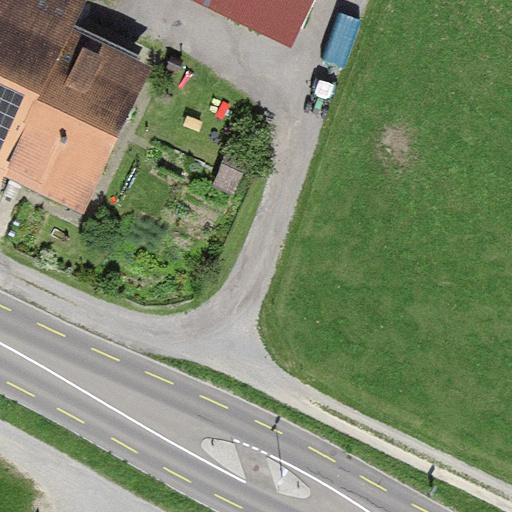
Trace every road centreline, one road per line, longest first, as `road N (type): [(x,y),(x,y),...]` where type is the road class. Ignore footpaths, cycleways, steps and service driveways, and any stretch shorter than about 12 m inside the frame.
road 1 (track): [(0,274),(149,335),(222,352),(511,505)]
road 2 (primary): [(348,511),(0,341)]
road 3 (track): [(222,352),(357,0)]
road 4 (track): [(0,434),(147,511)]
